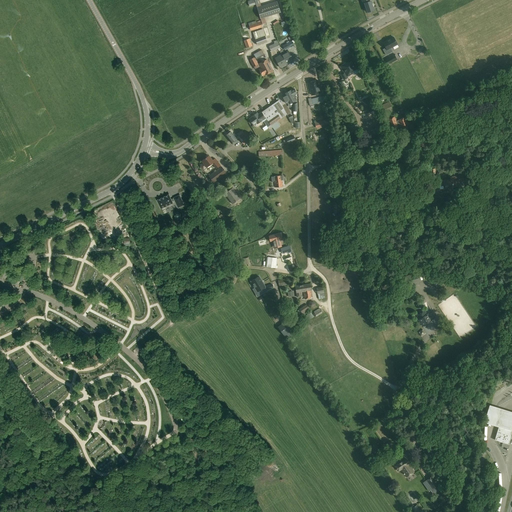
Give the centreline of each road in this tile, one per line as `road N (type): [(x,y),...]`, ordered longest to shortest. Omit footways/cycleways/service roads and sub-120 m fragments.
road 1 (track): [(308,169),(383,152),(424,125),(511,96)]
road 2 (unclassified): [(309,263),(297,72)]
road 3 (tertiary): [(143,147),(175,153),(297,72)]
road 4 (tertiary): [(0,245),(113,189),(143,147)]
road 5 (tertiary): [(143,147),(140,93),(89,0)]
road 6 (unclassified): [(393,387),(345,353),(325,280),(309,263)]
road 7 (track): [(171,321),(225,291),(243,267),(303,272)]
road 8 (track): [(110,190),(171,321)]
road 9 (tertiary): [(297,72),(422,0)]
